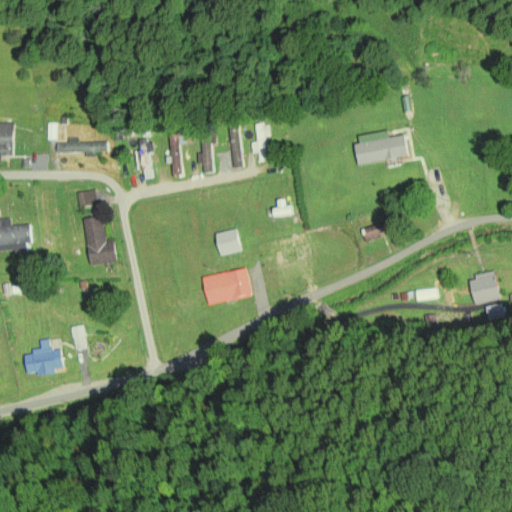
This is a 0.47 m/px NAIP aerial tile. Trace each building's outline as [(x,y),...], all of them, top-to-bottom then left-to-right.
[(0,158),(14,159),(14,124),(0,123),(0,158)] [(244,165),(238,128),(230,130),(236,166),(244,165)] [(181,136),(171,136),(173,179),(183,179),(181,136)] [(410,157),(406,136),(356,146),(360,167),(410,157)] [(139,142),(145,180),(154,179),(148,140),(139,142)] [(108,155),(108,143),(58,143),(58,156),(108,155)] [(80,192),(80,208),(98,208),(98,192),(80,192)] [(85,220),(91,267),(118,263),(115,242),(106,243),(103,218),(85,220)] [(0,262),(17,261),(16,253),(32,252),(30,226),(19,226),(18,219),(0,220),(0,262)] [(242,252),(237,230),(216,235),(222,257),(242,252)] [(272,247),(277,267),(310,259),(304,235),(291,238),(292,242),(272,247)] [(253,297),(248,270),(204,278),(209,306),(253,297)] [(470,278),(476,305),(502,300),(496,272),(470,278)] [(487,307),(489,322),(505,320),(504,305),(487,307)] [(62,349),(52,350),(51,341),(41,342),(43,352),(26,354),(29,377),(65,372),(62,349)]
